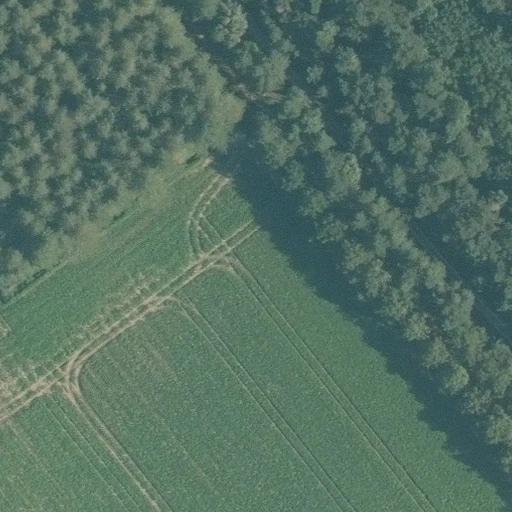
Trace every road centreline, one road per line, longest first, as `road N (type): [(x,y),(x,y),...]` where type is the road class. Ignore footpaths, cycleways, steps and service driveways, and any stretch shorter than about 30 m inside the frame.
road 1 (track): [(157,0),(511,443)]
road 2 (track): [(249,0),(511,337)]
